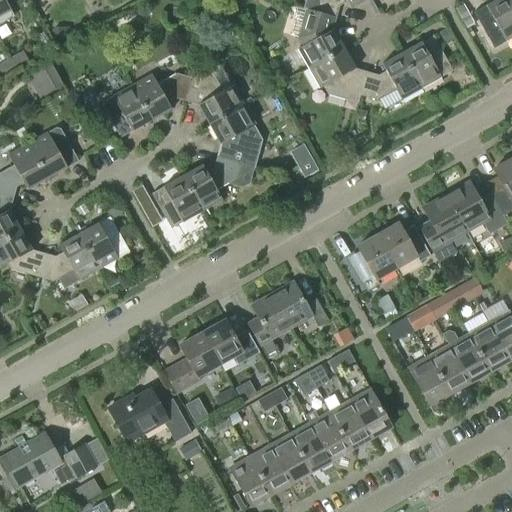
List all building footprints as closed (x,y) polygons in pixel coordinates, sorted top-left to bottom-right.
[(0,0),(0,23),(13,17),(2,0),(0,0)] [(351,10),(369,0),(305,0),(303,9),(307,10),(337,19),(340,7),(347,3),(351,10)] [(511,39),(511,6),(508,0),(498,0),(486,6),(487,7),(475,14),(495,49),(506,42),(506,43),(511,39)] [(466,27),(473,23),(464,6),(456,10),(466,27)] [(337,19),(307,10),(299,39),(303,46),(298,50),(309,70),(345,50),(333,31),(337,19)] [(446,44),(454,39),(448,29),(440,34),(446,44)] [(422,43),(415,46),(401,54),(422,90),(441,79),(452,72),(433,37),(422,43)] [(188,56),(195,58),(199,45),(192,43),(188,56)] [(358,104),(367,73),(356,70),(345,50),(309,70),(320,89),(324,87),(328,95),(358,104)] [(22,51),(9,59),(14,68),(28,61),(22,51)] [(402,101),(422,90),(401,54),(382,66),(386,72),(379,77),(367,73),(361,96),(377,101),(396,90),(402,101)] [(14,68),(9,59),(0,64),(0,72),(1,75),(14,68)] [(39,99),(61,86),(50,66),(27,79),(39,99)] [(197,66),(194,79),(187,102),(198,105),(209,125),(245,105),(234,85),(223,91),(211,71),(197,66)] [(175,98),(187,102),(194,79),(178,74),(158,85),(152,74),(133,85),(152,121),(172,110),(168,103),(175,98)] [(133,132),(152,121),(133,85),(112,96),(113,97),(104,102),(103,106),(121,138),(133,131),(133,132)] [(256,125),(245,105),(209,125),(220,144),(217,157),(241,163),(249,136),(246,131),(256,125)] [(359,110),(355,122),(364,124),(367,112),(359,110)] [(102,125),(93,130),(101,144),(109,139),(102,125)] [(48,133),(47,133),(8,155),(14,165),(0,173),(0,195),(14,199),(17,188),(24,183),(28,191),(67,169),(79,162),(61,129),(57,128),(48,133)] [(290,154),(305,179),(318,172),(304,146),(290,154)] [(183,176),(203,212),(223,201),(217,190),(229,183),(241,187),(248,183),(253,166),(241,163),(217,157),(214,169),(207,172),(203,165),(183,176)] [(511,211),(511,160),(492,172),(496,177),(484,184),(490,195),(494,203),(503,217),(511,211)] [(163,187),(163,188),(152,194),(172,229),(185,222),(185,223),(203,212),(183,176),(163,187)] [(507,225),(503,218),(503,217),(494,203),(483,209),(469,184),(446,197),(465,232),(481,223),(488,236),(507,225)] [(0,242),(22,231),(10,211),(14,199),(0,195),(0,242)] [(449,241),(465,232),(446,197),(422,211),(436,235),(425,242),(438,264),(456,254),(449,241)] [(78,235),(99,271),(119,260),(119,259),(130,252),(110,217),(100,223),(100,222),(78,235)] [(417,232),(415,233),(406,239),(398,224),(377,235),(396,269),(416,257),(419,263),(430,257),(417,232)] [(36,277),(43,254),(34,251),(22,231),(0,242),(0,268),(8,264),(11,270),(36,277)] [(43,254),(36,277),(54,282),(73,271),(79,282),(99,271),(78,235),(59,246),(63,253),(56,257),(43,254)] [(376,280),(396,269),(377,235),(357,247),(365,262),(354,268),(367,292),(379,286),(376,280)] [(139,241),(130,246),(137,257),(145,252),(139,241)] [(475,279),(465,284),(474,299),(483,294),(475,279)] [(119,282),(109,287),(112,293),(123,288),(119,282)] [(328,322),(327,320),(316,300),(305,306),(293,283),(272,295),(291,329),(311,318),(317,328),(328,322)] [(474,299),(465,284),(445,295),(454,311),(474,299)] [(271,341),(291,329),(272,295),(250,307),(263,330),(253,336),(265,358),(277,351),(271,341)] [(445,295),(426,306),(434,321),(454,311),(445,295)] [(421,323),(415,312),(406,317),(411,326),(413,331),(423,326),(421,323)] [(507,313),(488,324),(509,362),(511,360),(511,314),(510,316),(508,312),(507,313)] [(479,329),(468,335),(489,373),(509,362),(488,324),(482,313),(477,316),(475,321),(479,329)] [(413,331),(411,326),(406,317),(385,329),(393,342),(413,331)] [(202,334),(219,365),(229,359),(234,368),(259,353),(247,331),(234,339),(224,322),(202,334)] [(442,335),(448,346),(470,384),(489,373),(468,335),(457,341),(453,333),(448,332),(442,335)] [(197,378),(219,365),(202,334),(180,347),(187,359),(163,373),(176,395),(199,381),(197,378)] [(428,358),(450,396),(470,384),(448,346),(428,358)] [(347,350),(327,362),(333,373),(354,362),(347,350)] [(408,369),(429,407),(450,396),(428,358),(408,369)] [(319,366),(307,373),(316,389),(328,382),(319,366)] [(316,389),(307,373),(294,380),(303,396),(316,389)] [(232,388),(225,392),(231,404),(238,401),(232,388)] [(280,388),(267,395),(273,407),(287,399),(280,388)] [(126,399),(108,409),(128,443),(164,422),(176,443),(191,434),(172,401),(161,408),(151,390),(128,403),(126,399)] [(370,391),(349,402),(371,440),(391,429),(370,391)] [(273,407),(267,395),(257,401),(263,413),(273,407)] [(351,451),(371,440),(349,402),(329,413),(351,451)] [(236,412),(227,417),(231,425),(232,426),(241,421),(236,412)] [(231,425),(227,417),(224,413),(209,422),(215,433),(231,425)] [(329,413),(317,420),(313,413),(306,417),(310,424),(331,462),(351,451),(329,413)] [(310,424),(289,435),(311,473),(331,462),(310,424)] [(61,487),(75,479),(98,466),(109,460),(97,439),(59,460),(44,433),(0,457),(0,458),(16,488),(51,469),(61,487)] [(289,435),(270,446),(291,484),(311,473),(289,435)] [(194,441),(179,450),(185,462),(200,453),(194,441)] [(270,446),(250,458),(271,496),(291,484),(270,446)] [(271,496),(250,458),(229,469),(251,507),(271,496)] [(109,511),(104,502),(92,509),(93,511),(109,511)]
